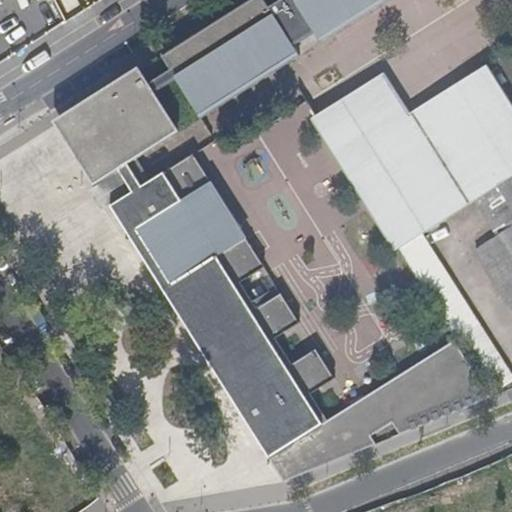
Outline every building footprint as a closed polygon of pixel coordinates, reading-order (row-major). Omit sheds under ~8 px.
[(138,72),(56,125),(94,186),(175,135),(173,132),(175,131),(152,95),(175,81),(200,120),(297,57),(294,51),(316,37),(291,0),(281,0),(267,9),(261,0),(252,0),(160,58),(169,71),(146,85),(138,72)] [(291,0),(316,37),(319,43),(385,0),(291,0)] [(383,75),(313,121),(393,251),(398,248),(418,235),(474,198),(499,183),(511,174),(511,107),(486,68),(408,116),(383,75)] [(487,395),(454,343),(325,424),(309,396),(332,382),(314,353),(291,367),(274,340),(296,326),(280,296),(257,310),(239,284),(263,269),(190,158),(110,207),(282,483),(487,395)] [(511,174),(499,183),(511,204),(511,174)] [(511,204),(499,183),(474,198),(495,232),(511,220),(511,204)] [(511,220),(495,232),(511,260),(511,220)] [(511,260),(495,232),(472,245),(511,310),(511,260)] [(511,385),(511,376),(418,235),(398,248),(493,398),(511,385)]
